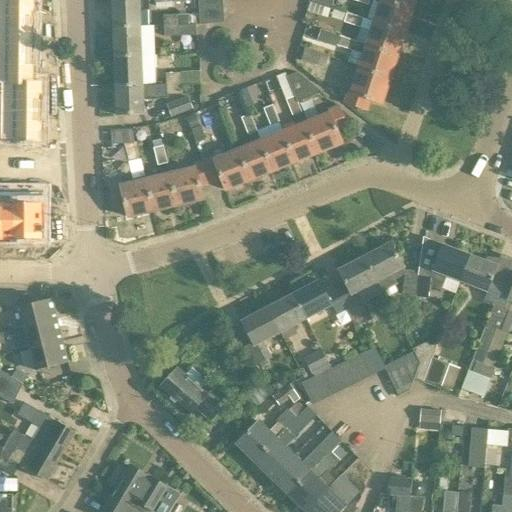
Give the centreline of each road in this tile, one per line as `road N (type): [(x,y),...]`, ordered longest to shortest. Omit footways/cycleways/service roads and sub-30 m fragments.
road 1 (residential): [(95,276),(371,176),(392,178)]
road 2 (residential): [(95,276),(82,195),(74,0)]
road 3 (residential): [(452,0),(392,178)]
road 4 (residential): [(257,511),(127,391)]
road 5 (residential): [(60,511),(85,480),(127,391)]
road 6 (residential): [(468,207),(511,79)]
